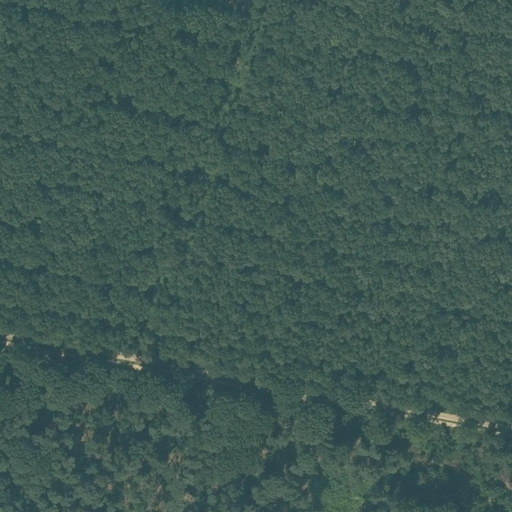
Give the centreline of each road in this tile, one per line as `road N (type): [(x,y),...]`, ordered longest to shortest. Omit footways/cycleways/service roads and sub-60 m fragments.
road 1 (track): [(511,424),(0,328)]
road 2 (track): [(206,511),(356,394)]
